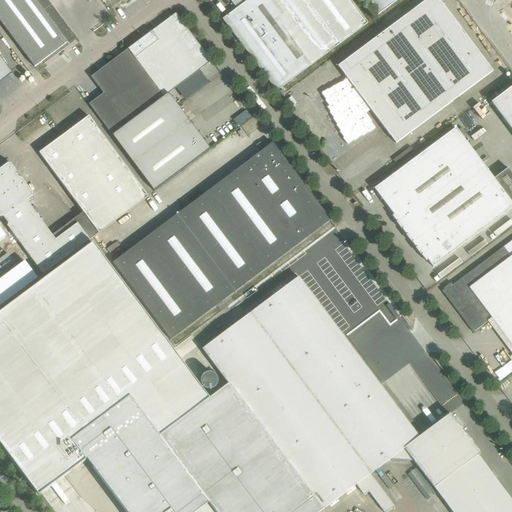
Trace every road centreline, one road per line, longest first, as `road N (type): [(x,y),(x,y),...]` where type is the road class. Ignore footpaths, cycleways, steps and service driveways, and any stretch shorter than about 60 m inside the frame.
road 1 (unclassified): [(511,432),(187,0)]
road 2 (unknown): [(327,187),(505,69),(454,0)]
road 3 (unclassified): [(0,124),(163,0)]
road 4 (unknown): [(275,118),(119,236)]
road 5 (unknown): [(398,345),(511,499)]
road 6 (unknown): [(0,322),(119,236)]
road 7 (unknown): [(409,295),(511,219)]
